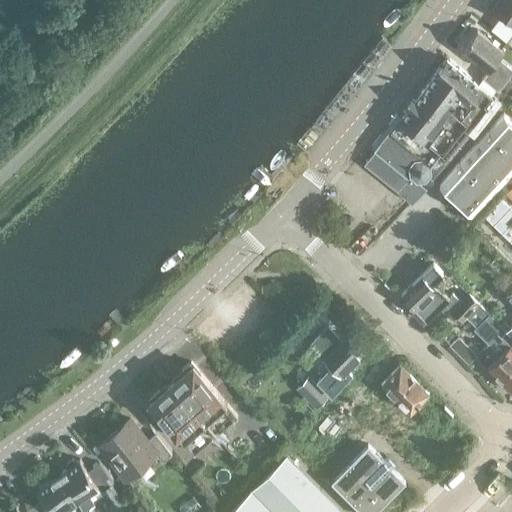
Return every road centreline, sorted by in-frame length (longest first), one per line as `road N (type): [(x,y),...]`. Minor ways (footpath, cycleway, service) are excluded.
road 1 (tertiary): [(0,455),(156,335),(284,212)]
road 2 (residential): [(511,442),(284,212)]
road 3 (tertiary): [(284,212),(458,0)]
